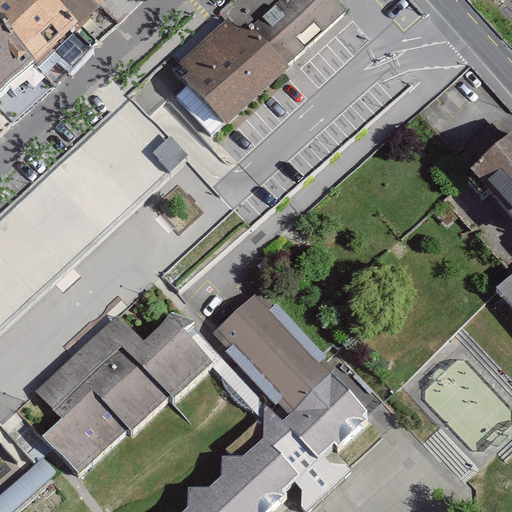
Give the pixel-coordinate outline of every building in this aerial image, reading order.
[(41,0),(0,0),(0,29),(33,70),(76,37),(41,0)] [(41,0),(76,37),(99,15),(95,14),(81,0),(41,0)] [(81,0),(95,14),(109,0),(81,0)] [(342,18),(325,0),(277,0),(240,34),(228,21),(177,69),(189,82),(184,86),(227,132),(287,76),(284,72),(342,18)] [(0,98),(33,70),(0,29),(0,98)] [(0,132),(51,90),(33,70),(0,98),(0,132)] [(511,140),(469,179),(511,226),(511,140)] [(511,226),(469,179),(443,202),(511,277),(511,226)] [(511,279),(494,296),(511,315),(511,279)] [(272,511),(294,491),(301,496),(299,511),(310,511),(337,486),(349,477),(343,471),(329,471),(323,463),(369,423),(325,372),(260,298),(213,342),(286,423),(283,426),(280,429),(192,330),(171,325),(144,346),(117,322),(34,397),(59,423),(40,442),(81,480),(212,373),(263,429),(263,446),(241,466),(221,465),(221,484),(207,497),(187,496),(187,511),(272,511)] [(0,511),(17,511),(55,479),(41,462),(0,498),(0,511)]
